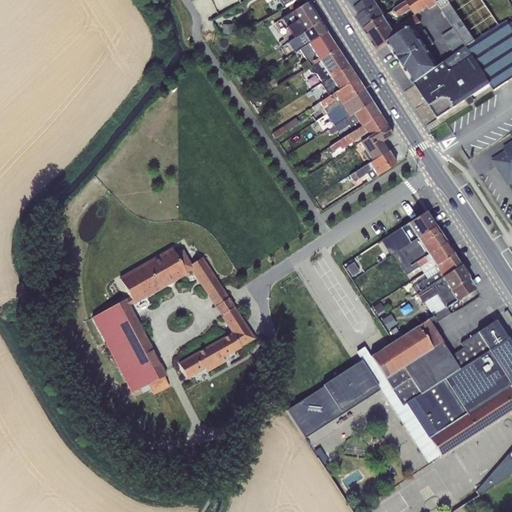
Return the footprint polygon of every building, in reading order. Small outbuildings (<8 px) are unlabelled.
[(303,0),(294,0),(283,6),(285,9),(287,7),(291,13),(281,19),(294,38),(319,22),(303,0)] [(348,0),(360,17),(356,20),(363,30),(383,17),(373,0),(348,0)] [(408,0),(406,2),(411,10),(415,15),(415,16),(428,8),(429,10),(437,5),(434,0),(408,0)] [(448,3),(446,0),(434,0),(437,5),(453,29),(466,47),(474,42),(448,3)] [(411,10),(406,2),(393,11),(398,19),(411,10)] [(383,17),(363,30),(377,51),(388,44),(412,29),(420,24),(415,16),(415,15),(402,23),(401,21),(393,26),(394,28),(391,30),(383,17)] [(474,42),(466,47),(489,85),(494,91),(508,82),(486,49),(500,41),(511,32),(511,21),(509,24),(507,21),(498,26),(474,42)] [(319,22),(294,38),(287,43),(294,53),(299,50),(325,33),(319,22)] [(222,25),(222,35),(232,35),(232,25),(222,25)] [(411,78),(415,84),(437,69),(433,64),(412,29),(388,44),(398,58),(406,69),(405,69),(411,78)] [(466,47),(453,29),(441,36),(455,55),(466,47)] [(425,30),(417,35),(434,61),(438,58),(430,46),(433,43),(425,30)] [(511,32),(500,41),(511,60),(511,32)] [(325,33),(299,50),(306,61),(300,64),(304,71),(307,69),(336,50),(325,33)] [(511,79),(511,60),(500,41),(486,49),(508,82),(511,79)] [(437,69),(415,84),(437,119),(465,101),(471,97),(489,85),(466,47),(455,55),(437,69)] [(336,50),(307,69),(309,73),(316,74),(322,83),(347,67),(336,50)] [(347,67),(322,83),(321,84),(329,96),(355,79),(347,67)] [(355,79),(329,96),(308,109),(311,114),(319,110),(323,117),(326,115),(363,91),(355,79)] [(363,91),(326,115),(333,126),(371,102),(363,91)] [(471,97),(465,101),(468,107),(475,103),(471,97)] [(371,102),(333,126),(327,130),(330,135),(337,131),(338,132),(348,126),(353,132),(379,115),(371,102)] [(379,115),(353,132),(329,148),(332,152),(340,147),(341,149),(354,141),(357,142),(362,139),(362,136),(366,134),(368,137),(386,126),(379,115)] [(295,119),(271,134),(274,138),(298,123),(295,119)] [(386,126),(368,137),(356,145),(362,155),(363,155),(367,160),(369,160),(371,162),(387,152),(386,150),(388,148),(383,141),(392,136),(386,126)] [(504,152),(490,161),(507,187),(511,183),(511,141),(502,148),(504,152)] [(387,152),(371,162),(349,176),(353,183),(363,176),(367,182),(395,165),(387,152)] [(400,250),(435,227),(425,212),(381,241),(391,256),(393,254),(400,250)] [(435,227),(400,250),(413,271),(419,268),(423,274),(434,267),(453,255),(435,227)] [(172,250),(119,280),(133,304),(191,271),(215,307),(228,299),(202,258),(190,265),(187,260),(182,252),(175,256),(172,250)] [(400,250),(393,254),(406,276),(413,271),(400,250)] [(453,255),(434,267),(437,272),(412,288),(416,295),(460,266),(453,255)] [(353,263),(346,267),(352,277),(359,272),(353,263)] [(460,266),(416,295),(422,304),(424,302),(433,317),(446,308),(474,290),(474,288),(473,288),(468,280),(469,280),(460,266)] [(125,299),(92,318),(131,393),(148,385),(153,395),(168,387),(163,377),(165,377),(125,299)] [(228,299),(215,307),(231,334),(178,363),(187,379),(205,369),(207,373),(224,364),(222,359),(242,348),(241,347),(255,339),(228,299)] [(380,303),(372,308),(377,315),(384,310),(380,303)] [(446,308),(433,317),(393,342),(370,357),(402,407),(406,404),(459,369),(450,356),(431,326),(450,314),(446,308)] [(390,315),(381,321),(387,330),(396,325),(390,315)] [(463,348),(450,356),(459,369),(506,338),(495,321),(460,344),(463,348)] [(459,369),(406,404),(440,455),(441,458),(509,413),(511,411),(511,346),(510,344),(506,338),(459,369)] [(430,461),(440,455),(406,404),(402,407),(370,357),(364,347),(355,353),(360,361),(363,365),(379,390),(424,460),(428,458),(430,461)] [(324,387),(286,411),(304,439),(379,390),(363,365),(360,361),(355,365),(323,385),(324,387)] [(511,411),(509,413),(511,417),(511,449),(498,466),(506,479),(511,474),(511,411)] [(478,496),(506,479),(498,466),(475,492),(478,496)]
